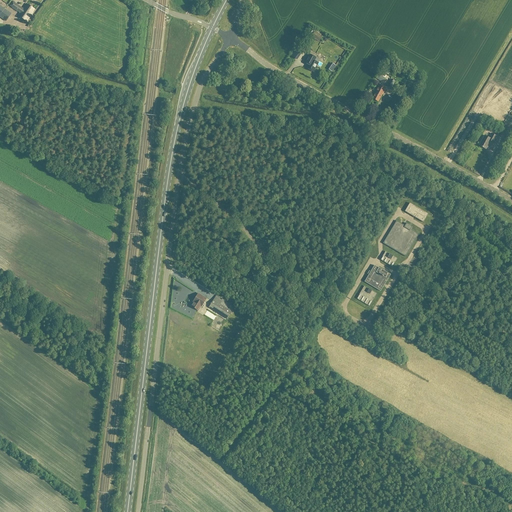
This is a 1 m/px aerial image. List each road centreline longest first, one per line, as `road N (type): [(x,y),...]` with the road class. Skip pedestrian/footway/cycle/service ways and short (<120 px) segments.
road 1 (primary): [(127,511),(170,163),(212,29)]
road 2 (unclassified): [(137,511),(177,173),(200,83),(231,38)]
road 3 (track): [(511,222),(382,149),(295,122),(194,106)]
road 4 (unclassified): [(511,202),(231,38)]
road 5 (unknown): [(177,173),(238,218),(272,270),(334,309)]
